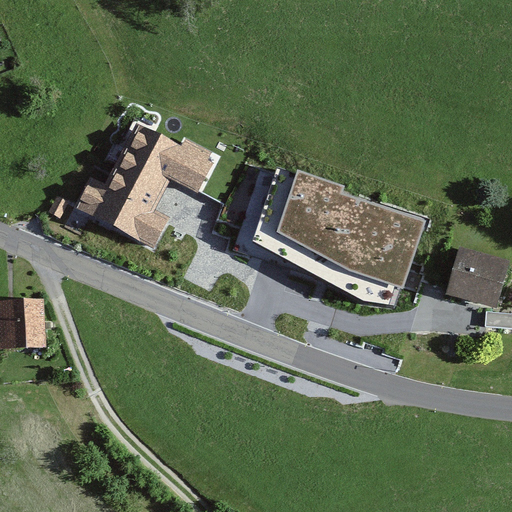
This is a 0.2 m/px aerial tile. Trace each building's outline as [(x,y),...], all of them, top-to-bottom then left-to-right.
[(136,131),(112,179),(161,202),(169,185),(197,199),(212,168),(136,131)] [(240,255),(406,298),(427,215),(347,194),(350,183),(280,165),(275,182),(260,178),(240,255)] [(90,223),(154,255),(169,226),(153,218),(161,202),(112,179),(105,192),(93,217),(90,223)] [(93,217),(105,192),(92,186),(80,210),(93,217)] [(510,264),(459,252),(447,301),(497,314),(510,264)] [(11,299),(0,299),(0,325),(1,347),(46,345),(44,298),(11,299)] [(511,317),(486,316),(485,330),(511,332),(511,317)]
